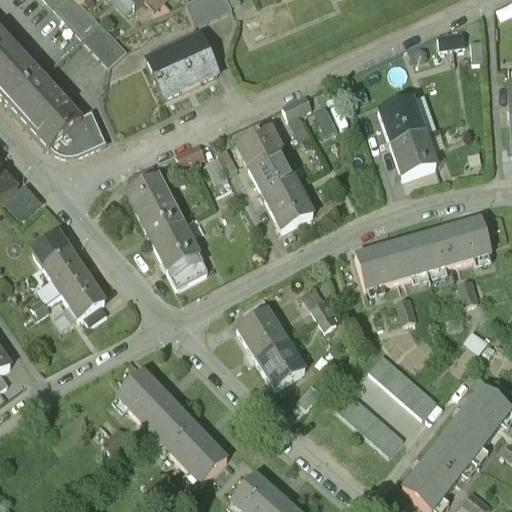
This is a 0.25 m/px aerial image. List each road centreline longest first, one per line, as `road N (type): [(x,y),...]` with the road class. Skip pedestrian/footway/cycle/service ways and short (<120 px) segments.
road 1 (residential): [(477,0),(58,200)]
road 2 (residential): [(497,192),(355,232),(167,331)]
road 3 (residential): [(167,331),(368,511)]
road 4 (residential): [(167,331),(0,427)]
road 5 (residential): [(497,192),(485,0)]
road 6 (residential): [(58,200),(167,331)]
